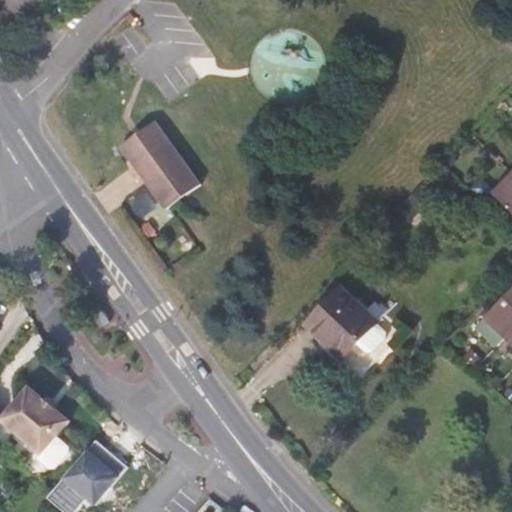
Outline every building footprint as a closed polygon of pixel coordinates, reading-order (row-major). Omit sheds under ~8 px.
[(168,211),(203,185),(158,124),(124,149),(168,211)] [(511,211),(511,176),(495,195),(511,211)] [(415,215),(428,201),(416,190),(403,204),(415,215)] [(511,286),(481,319),(501,338),(511,326),(511,286)] [(343,362),(376,325),(338,290),(304,326),(343,362)] [(376,325),(343,362),(351,370),(385,334),(376,325)] [(511,326),(501,338),(511,348),(511,326)] [(360,378),(394,342),(385,334),(351,370),(360,378)] [(68,423),(26,390),(0,422),(0,424),(41,456),(36,462),(48,472),(55,471),(68,455),(67,448),(55,438),(68,423)]
